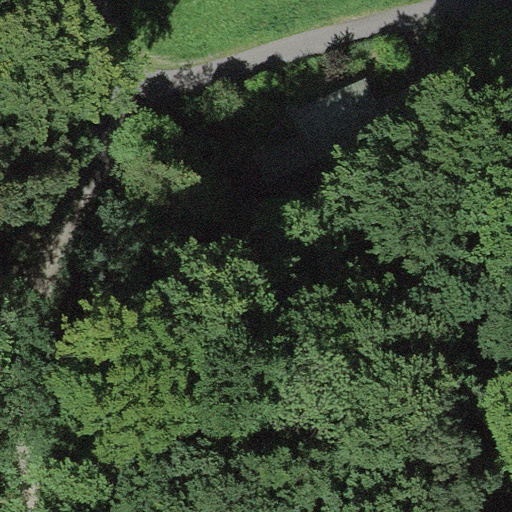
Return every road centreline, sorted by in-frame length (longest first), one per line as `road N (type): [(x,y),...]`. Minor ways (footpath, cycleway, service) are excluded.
road 1 (track): [(154,88),(65,210),(22,339),(15,429),(30,511)]
road 2 (track): [(154,88),(470,0)]
